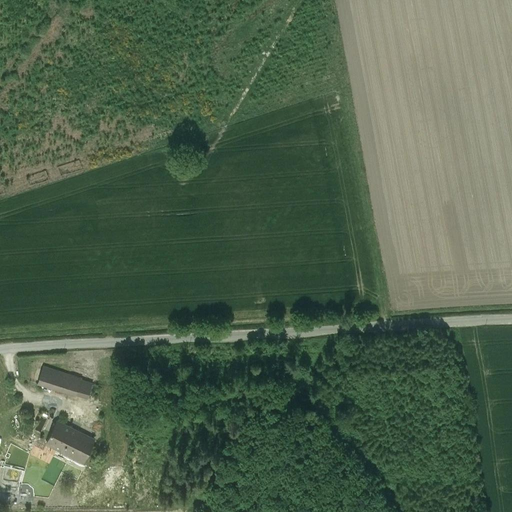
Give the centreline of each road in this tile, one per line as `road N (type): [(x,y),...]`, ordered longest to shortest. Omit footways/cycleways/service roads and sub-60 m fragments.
road 1 (unclassified): [(0,350),(511,319)]
road 2 (track): [(294,331),(291,383),(234,426),(191,511)]
